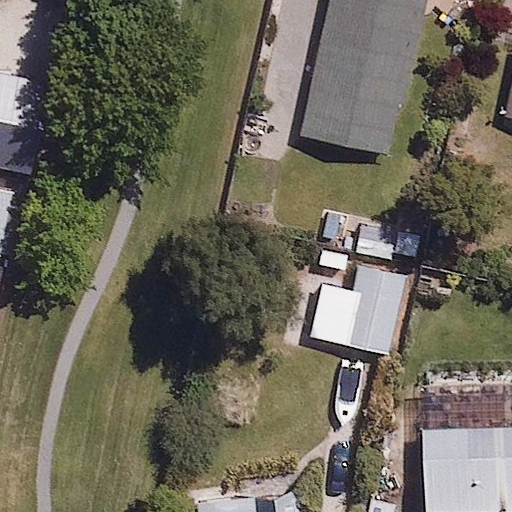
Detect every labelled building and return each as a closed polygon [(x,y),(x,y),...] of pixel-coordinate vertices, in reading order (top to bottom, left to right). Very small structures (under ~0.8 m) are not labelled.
[(421,0),(328,0),(302,125),(392,143),(421,0)] [(511,39),(498,104),(511,107),(511,39)] [(52,84),(0,72),(0,142),(37,151),(52,84)] [(0,247),(18,182),(0,176),(0,247)] [(290,326),(384,345),(394,297),(384,295),(391,263),(358,256),(353,279),(302,269),(290,326)] [(511,511),(511,407),(422,411),(425,511),(511,511)] [(295,511),(294,487),(196,493),(196,511),(295,511)]
